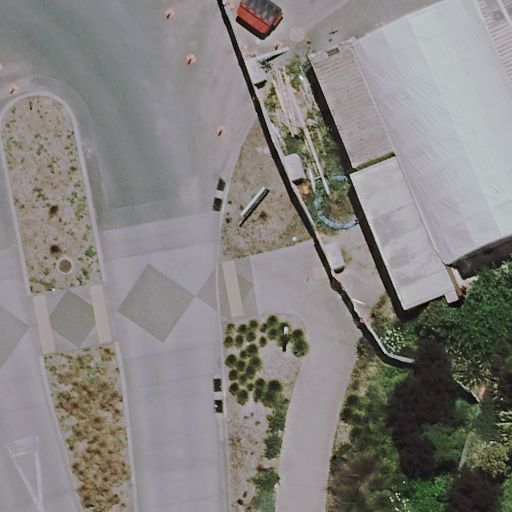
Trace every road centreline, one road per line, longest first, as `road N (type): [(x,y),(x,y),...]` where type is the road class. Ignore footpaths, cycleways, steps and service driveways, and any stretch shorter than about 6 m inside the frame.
road 1 (residential): [(132,0),(170,300),(180,511)]
road 2 (residential): [(38,511),(0,390)]
